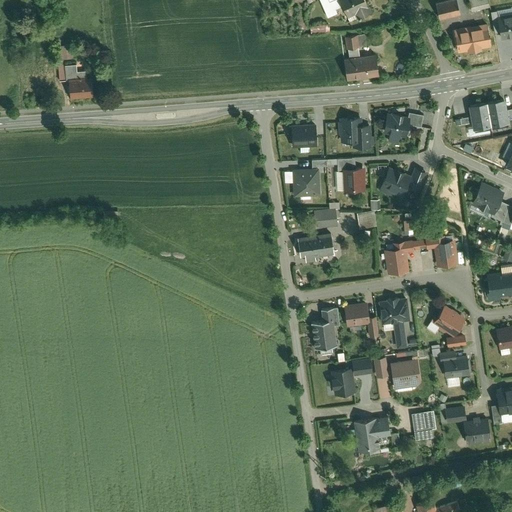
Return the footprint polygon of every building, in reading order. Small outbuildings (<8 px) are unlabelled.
[(339,10),(346,7),(343,0),(322,0),(331,19),(340,14),(339,10)] [(374,12),(368,0),(343,0),(346,7),(352,19),(359,16),(360,19),(374,12)] [(466,0),(436,0),(439,17),(460,13),(460,12),(468,10),(466,0)] [(491,0),(468,0),(471,10),(492,4),(491,0)] [(511,10),(498,13),(502,35),(511,33),(511,10)] [(487,21),(454,27),(458,48),(491,42),(487,21)] [(351,58),(363,57),(360,36),(348,38),(351,58)] [(74,45),(61,47),(64,62),(76,60),(74,45)] [(351,81),(382,76),(379,54),(363,57),(351,58),(347,59),(351,81)] [(72,79),(89,77),(88,70),(79,71),(79,65),(60,67),(62,80),(72,79)] [(72,79),(75,99),(97,97),(95,77),(89,77),(72,79)] [(505,95),(469,101),(472,113),(472,120),(474,128),(510,122),(508,114),(507,106),(505,95)] [(388,109),(383,129),(390,130),(388,138),(398,140),(400,132),(407,133),(409,121),(411,114),(408,114),(388,109)] [(409,109),(408,114),(411,114),(409,121),(421,124),(423,112),(409,109)] [(340,115),(342,139),(354,138),(362,138),(360,120),(360,113),(340,115)] [(472,120),(472,113),(461,115),(462,121),(472,120)] [(370,120),(360,120),(362,138),(354,138),(354,145),(371,144),(370,120)] [(291,122),(292,143),(317,142),(316,121),(291,122)] [(343,164),(355,164),(354,155),(338,155),(338,166),(343,166),(343,164)] [(410,173),(408,180),(420,185),(426,166),(414,162),(410,173)] [(319,164),(292,166),(293,193),(320,191),(319,164)] [(343,166),(343,187),(364,187),(364,164),(355,164),(343,164),(343,166)] [(388,164),(380,186),(402,194),(408,180),(410,173),(388,164)] [(482,178),(472,201),(493,210),(494,211),(499,197),(504,188),(482,178)] [(510,201),(499,197),(494,211),(493,210),(491,214),(503,218),(510,201)] [(511,214),(511,202),(510,201),(503,218),(511,222),(511,219),(511,218),(511,214)] [(317,225),(338,222),(336,205),(314,208),(317,225)] [(357,210),(359,226),(376,224),(374,208),(357,210)] [(123,227),(123,213),(117,213),(111,213),(111,231),(123,231),(123,227)] [(316,258),(316,253),(334,251),(332,229),(298,234),(301,256),(305,255),(305,260),(316,258)] [(384,247),(388,272),(410,269),(407,250),(416,249),(415,247),(427,245),(428,247),(435,246),(438,264),(459,261),(455,236),(447,238),(446,231),(426,234),(426,236),(414,238),(414,236),(393,239),(394,246),(384,247)] [(492,243),(489,252),(497,254),(500,246),(492,243)] [(511,247),(506,246),(503,256),(511,258),(511,247)] [(501,293),(511,291),(511,267),(485,270),(487,299),(501,297),(501,293)] [(413,322),(410,298),(402,299),(402,297),(389,299),(390,301),(382,302),(385,325),(397,323),(400,350),(409,348),(406,322),(413,322)] [(372,319),(370,303),(347,306),(349,328),(371,325),(373,325),(372,319)] [(455,337),(468,318),(448,304),(435,323),(455,337)] [(326,322),(315,324),(318,349),(339,346),(337,329),(342,328),(340,309),(325,311),(326,322)] [(379,318),(372,319),(373,325),(371,325),(373,338),(381,337),(379,318)] [(511,322),(497,325),(500,346),(511,343),(511,322)] [(449,338),(451,349),(469,347),(467,336),(449,338)] [(442,346),(441,338),(433,339),(434,347),(442,346)] [(449,378),(473,374),(470,354),(459,356),(458,350),(442,352),(444,362),(446,362),(449,378)] [(386,354),(373,355),(376,374),(388,372),(386,354)] [(390,358),(394,386),(418,383),(421,380),(418,354),(390,358)] [(370,356),(352,359),(354,371),(372,369),(370,356)] [(333,366),(335,392),(355,390),(352,364),(333,366)] [(511,385),(500,387),(503,415),(511,413),(511,385)] [(467,420),(469,420),(467,404),(448,407),(450,422),(467,420)] [(423,408),(411,410),(414,436),(433,434),(431,425),(425,426),(423,408)] [(354,416),(358,448),(380,446),(378,431),(390,430),(388,412),(354,416)] [(493,436),(490,417),(483,418),(483,416),(475,417),(475,419),(469,420),(467,420),(470,439),(476,438),(477,440),(487,439),(487,437),(493,436)] [(397,443),(397,431),(388,431),(388,443),(397,443)] [(417,495),(365,511),(422,511),(420,503),(417,495)] [(436,498),(420,503),(422,511),(459,511),(464,511),(460,500),(439,507),(436,498)]
